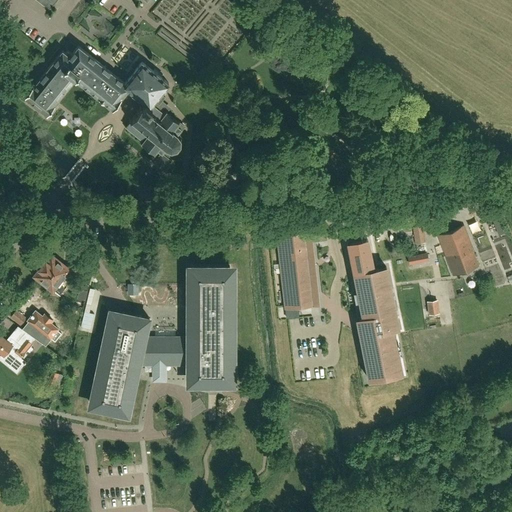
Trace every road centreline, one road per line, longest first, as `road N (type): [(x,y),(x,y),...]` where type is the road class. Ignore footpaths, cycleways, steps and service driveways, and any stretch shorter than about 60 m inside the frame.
road 1 (unclassified): [(48,205),(125,223),(331,198)]
road 2 (track): [(511,170),(294,0)]
road 3 (unclassified): [(48,205),(17,149),(0,67)]
road 4 (track): [(331,198),(463,184)]
road 5 (unclassified): [(48,205),(124,109)]
